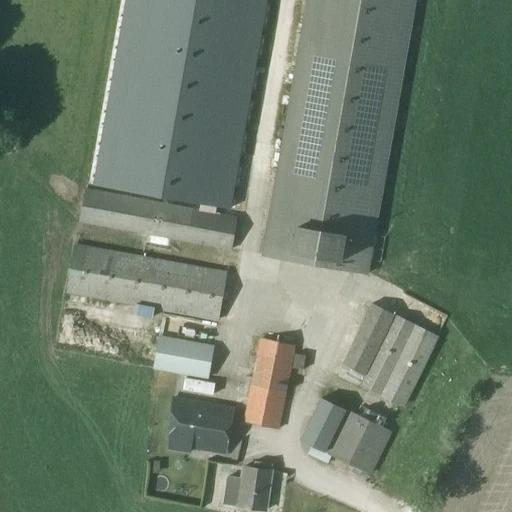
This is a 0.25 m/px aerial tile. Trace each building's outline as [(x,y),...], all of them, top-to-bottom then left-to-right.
[(230,209),(266,0),(124,0),(101,136),(92,185),(230,209)] [(367,272),(415,0),(306,0),(262,254),(367,272)] [(269,145),(255,143),(252,166),(266,168),(269,145)] [(236,217),(85,188),(78,222),(232,250),(236,217)] [(74,243),(60,315),(149,333),(154,310),(218,322),(227,271),(74,243)] [(359,384),(404,405),(438,336),(371,303),(341,362),(364,374),(359,384)] [(211,344),(158,335),(152,368),(204,378),(211,344)] [(242,421),(279,428),(295,345),(259,337),(242,421)] [(390,430),(373,422),(320,397),(299,440),(310,446),(306,454),(326,463),(331,456),(369,475),(392,432),(390,430)] [(191,446),(224,452),(231,410),(172,399),(167,448),(190,451),(191,446)] [(241,478),(227,476),(223,503),(237,505),(265,510),(272,463),(254,460),(253,467),(243,465),(241,478)]
